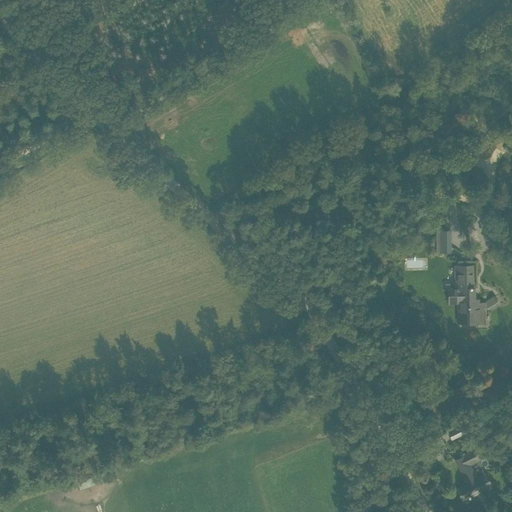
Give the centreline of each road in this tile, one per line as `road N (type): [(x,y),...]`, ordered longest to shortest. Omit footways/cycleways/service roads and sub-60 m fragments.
road 1 (unclassified): [(420,511),(295,295),(0,24)]
road 2 (track): [(214,223),(511,21)]
